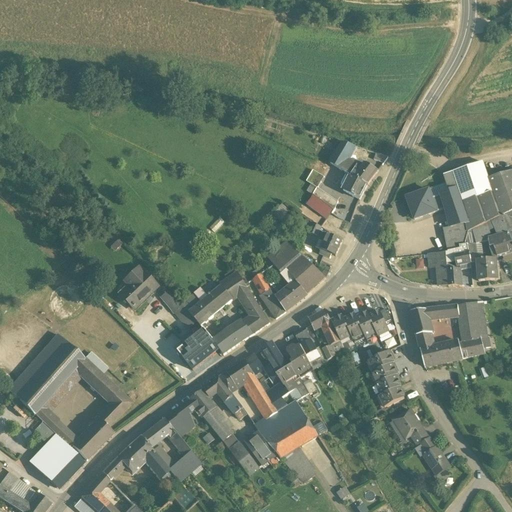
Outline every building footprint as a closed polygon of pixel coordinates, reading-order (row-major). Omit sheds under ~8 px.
[(355,148),(342,144),(331,165),(342,171),(347,163),(354,150),(355,148)] [(389,159),(376,155),(374,162),(384,165),(389,159)] [(357,168),(347,163),(342,171),(352,177),(357,168)] [(458,189),(463,203),(492,193),(488,180),(483,163),(443,176),(448,192),(458,189)] [(378,173),(364,165),(361,171),(357,168),(352,177),(368,186),(378,173)] [(511,171),(488,180),(492,193),(463,203),(444,211),(449,228),(442,230),(445,254),(449,253),(454,252),(461,251),(461,247),(466,246),(465,240),(470,239),(468,233),(466,218),(489,210),(494,221),(502,217),(511,212),(511,171)] [(311,185),(317,189),(324,178),(314,172),(307,182),(311,185)] [(368,186),(352,177),(344,192),(347,194),(350,196),(360,201),(368,186)] [(309,192),(313,196),(317,189),(311,185),(307,192),(309,192)] [(317,189),(313,196),(335,211),(338,203),(317,189)] [(413,223),(439,213),(430,189),(405,198),(413,223)] [(439,195),(444,211),(463,203),(458,189),(448,192),(439,195)] [(313,196),(311,199),(332,215),(335,211),(313,196)] [(283,205),(276,216),(283,220),(290,210),(283,205)] [(466,218),(468,233),(489,224),(489,223),(494,221),(489,210),(466,218)] [(511,212),(502,217),(505,225),(511,221),(511,212)] [(505,225),(502,217),(494,221),(497,228),(500,228),(503,237),(509,234),(508,231),(505,225)] [(223,225),(218,220),(210,229),(215,234),(223,225)] [(313,223),(308,232),(318,237),(322,229),(313,223)] [(201,232),(187,246),(196,254),(206,243),(202,240),(205,237),(201,232)] [(511,253),(511,240),(509,234),(503,237),(489,241),(490,245),(493,244),(494,248),(495,248),(498,258),(511,253)] [(319,241),(316,249),(321,251),(319,256),(329,261),(331,256),(335,258),(342,242),(327,235),(323,243),(319,241)] [(325,279),(286,243),(268,259),(281,275),(287,271),(296,283),(307,296),(325,279)] [(476,245),(468,246),(468,247),(469,254),(471,264),(478,264),(478,261),(477,258),(479,258),(478,257),(476,245)] [(466,246),(461,247),(461,251),(454,252),(455,257),(469,254),(468,247),(466,246)] [(447,265),(456,264),(455,257),(454,252),(449,253),(445,254),(427,256),(428,270),(435,269),(437,287),(442,287),(441,278),(448,277),(447,271),(447,269),(447,265)] [(469,254),(455,257),(456,264),(457,267),(460,266),(471,264),(469,254)] [(426,269),(426,260),(418,260),(418,270),(426,269)] [(494,260),(478,261),(478,264),(479,282),(497,281),(496,260),(494,260)] [(471,264),(460,266),(460,270),(461,272),(471,271),(471,264)] [(157,287),(138,268),(131,275),(134,279),(119,294),(135,310),(145,301),(145,298),(157,287)] [(450,271),(447,271),(448,277),(449,287),(462,287),(461,272),(460,270),(450,271)] [(252,281),(264,303),(273,297),(267,283),(261,275),(252,281)] [(245,285),(239,277),(229,283),(238,297),(248,290),(245,285)] [(229,283),(222,288),(222,287),(218,290),(212,282),(201,291),(219,313),(238,297),(229,283)] [(296,283),(276,299),(285,313),(307,296),(296,283)] [(269,324),(248,290),(238,297),(252,319),(244,324),(253,336),(269,324)] [(195,296),(213,317),(219,313),(201,291),(195,296)] [(189,314),(183,306),(172,294),(162,302),(174,316),(178,312),(184,319),(189,314)] [(218,331),(209,320),(213,317),(195,296),(183,306),(189,314),(213,341),(218,338),(217,336),(215,333),(218,331)] [(273,297),(264,303),(276,320),(285,314),(285,313),(276,299),(275,296),(273,297)] [(483,302),(458,306),(459,316),(458,316),(462,343),(481,339),(481,340),(487,338),(483,302)] [(458,306),(435,309),(437,318),(437,319),(458,316),(459,316),(458,306)] [(435,309),(410,312),(416,336),(430,334),(432,334),(429,319),(437,318),(435,309)] [(385,310),(380,312),(385,323),(390,321),(385,310)] [(330,320),(326,312),(316,316),(326,333),(329,339),(337,334),(330,320)] [(380,312),(374,315),(373,313),(368,316),(376,333),(378,337),(378,335),(387,330),(388,332),(389,332),(385,323),(380,312)] [(367,314),(362,316),(361,315),(355,317),(363,335),(365,338),(366,338),(365,336),(375,332),(376,334),(376,333),(368,316),(367,314)] [(318,338),(326,333),(316,316),(308,321),(318,338)] [(355,317),(354,316),(349,318),(348,316),(343,319),(351,337),(353,340),(353,338),(362,333),(363,335),(355,317)] [(342,317),(337,319),(336,318),(330,320),(337,334),(340,342),(341,341),(340,340),(350,335),(351,337),(343,319),(342,317)] [(244,324),(230,333),(239,345),(253,336),(244,324)] [(218,338),(213,341),(223,356),(239,345),(230,333),(228,331),(218,338)] [(178,352),(193,371),(219,350),(205,332),(178,352)] [(311,347),(304,332),(295,338),(300,346),(313,370),(313,372),(320,368),(312,354),(314,353),(311,347)] [(430,334),(416,336),(420,350),(433,347),(430,334)] [(54,364),(69,347),(57,335),(9,389),(21,401),(34,386),(36,384),(27,377),(46,356),(54,364)] [(462,343),(459,344),(463,359),(485,355),(481,340),(481,339),(462,343)] [(433,347),(420,350),(424,368),(463,359),(459,344),(458,342),(433,347)] [(279,355),(273,345),(272,343),(261,351),(262,352),(268,361),(279,355)] [(330,345),(323,349),(329,359),(336,356),(330,345)] [(313,370),(300,346),(295,349),(294,347),(292,347),(288,349),(287,352),(293,363),(293,365),(296,363),(304,375),(313,370)] [(36,384),(34,386),(49,399),(74,371),(84,360),(69,347),(54,364),(36,384)] [(390,352),(369,362),(369,363),(371,362),(376,371),(374,372),(374,373),(394,363),(391,358),(393,357),(390,352)] [(279,355),(268,361),(277,375),(288,369),(279,355)] [(46,356),(27,377),(36,384),(54,364),(46,356)] [(254,356),(245,362),(253,375),(256,373),(257,372),(254,366),(258,363),(254,356)] [(112,406),(99,420),(107,429),(131,404),(84,360),(74,371),(112,406)] [(245,362),(219,379),(226,389),(244,377),(269,417),(262,423),(253,428),(256,433),(260,438),(283,423),(277,413),(264,392),(254,376),(253,375),(245,362)] [(265,373),(258,363),(254,366),(257,372),(256,373),(257,375),(254,376),(264,392),(268,389),(260,377),(265,373)] [(304,375),(296,363),(293,365),(292,366),(299,378),(304,375)] [(374,373),(372,374),(374,374),(379,383),(377,384),(378,384),(397,375),(394,370),(396,369),(394,363),(374,373)] [(288,369),(277,375),(282,382),(282,383),(280,384),(283,388),(285,387),(289,394),(296,389),(298,388),(291,377),(294,374),(290,367),(288,369)] [(296,389),(302,398),(308,395),(302,385),(296,373),(290,367),(294,374),(291,377),(298,388),(296,389)] [(378,384),(376,386),(378,385),(382,395),(381,395),(381,396),(400,386),(398,381),(400,380),(397,375),(378,384)] [(226,389),(219,379),(212,384),(219,394),(223,400),(230,395),(226,389)] [(302,385),(308,395),(315,390),(310,380),(302,385)] [(212,384),(203,391),(211,401),(219,394),(212,384)] [(279,395),(281,399),(289,394),(285,387),(283,388),(280,384),(274,388),(275,389),(279,395)] [(49,399),(34,386),(21,401),(36,414),(43,407),(49,399)] [(381,396),(379,397),(379,398),(381,397),(386,406),(384,407),(384,408),(404,398),(401,393),(403,392),(400,386),(381,396)] [(270,392),(268,389),(264,392),(277,413),(283,409),(278,401),(276,396),(279,395),(275,389),(270,392)] [(281,399),(278,401),(283,409),(295,401),(295,402),(302,398),(296,389),(289,394),(281,399)] [(211,401),(203,391),(189,401),(198,411),(203,418),(212,409),(215,406),(211,401)] [(230,395),(223,400),(230,410),(237,405),(230,395)] [(164,420),(186,446),(194,439),(189,433),(195,428),(191,417),(198,411),(189,401),(184,406),(164,420)] [(260,438),(277,457),(295,479),(307,471),(312,478),(314,477),(297,451),(318,438),(295,402),(295,401),(283,409),(277,413),(283,423),(260,438)] [(237,405),(230,410),(234,416),(236,415),(241,411),(237,405)] [(43,407),(36,414),(72,447),(77,442),(43,407)] [(203,418),(212,428),(219,437),(224,443),(243,466),(251,477),(262,468),(243,443),(239,446),(232,437),(227,441),(210,419),(215,414),(212,409),(203,418)] [(241,411),(236,415),(240,420),(245,416),(241,411)] [(410,411),(393,422),(405,441),(414,435),(423,430),(410,411)] [(215,414),(210,419),(227,441),(232,437),(215,414)] [(99,420),(83,436),(98,451),(114,435),(107,429),(99,420)] [(166,438),(185,459),(192,453),(186,446),(164,420),(153,429),(156,433),(154,435),(160,443),(166,438)] [(323,422),(318,425),(323,433),(328,430),(323,422)] [(50,442),(56,437),(46,428),(41,433),(50,442)] [(212,428),(203,436),(210,444),(219,437),(212,428)] [(160,443),(154,435),(156,433),(153,429),(141,438),(153,452),(168,471),(170,473),(180,464),(174,458),(171,460),(162,451),(165,448),(160,443)] [(429,439),(423,430),(414,435),(415,437),(413,439),(418,447),(421,445),(429,439)] [(256,433),(243,443),(262,468),(277,457),(260,438),(256,433)] [(77,442),(72,447),(86,462),(98,451),(83,436),(77,442)] [(210,444),(203,436),(196,441),(194,439),(186,446),(192,453),(195,457),(210,444)] [(50,442),(30,464),(45,479),(46,477),(55,485),(58,482),(60,483),(78,465),(68,455),(71,451),(56,437),(50,442)] [(224,443),(219,437),(210,444),(195,457),(200,463),(224,443)] [(141,438),(128,449),(102,475),(110,483),(124,469),(130,475),(143,463),(153,452),(141,438)] [(436,449),(430,439),(429,439),(421,445),(427,454),(436,449)] [(427,454),(421,445),(418,447),(414,449),(420,459),(423,457),(427,454)] [(449,469),(436,449),(427,454),(423,457),(437,477),(447,470),(449,469)] [(168,471),(153,452),(143,463),(157,480),(168,471)] [(173,476),(178,483),(200,463),(195,457),(192,453),(185,459),(180,464),(170,473),(173,476)] [(452,478),(447,470),(437,477),(434,479),(439,487),(452,478)] [(168,471),(157,480),(162,486),(173,476),(170,473),(168,471)] [(307,471),(295,479),(300,485),(312,478),(307,471)] [(37,495),(9,473),(0,485),(0,489),(28,507),(37,495)] [(102,475),(97,482),(104,489),(110,483),(102,475)] [(173,476),(162,486),(183,511),(186,511),(196,502),(188,491),(186,493),(178,483),(173,476)] [(97,482),(72,510),(74,511),(99,511),(107,503),(98,495),(104,489),(97,482)] [(346,488),(337,494),(342,502),(351,496),(346,488)] [(37,495),(28,507),(0,489),(0,500),(18,511),(45,511),(51,505),(37,495)] [(115,511),(107,503),(99,511),(115,511)]
